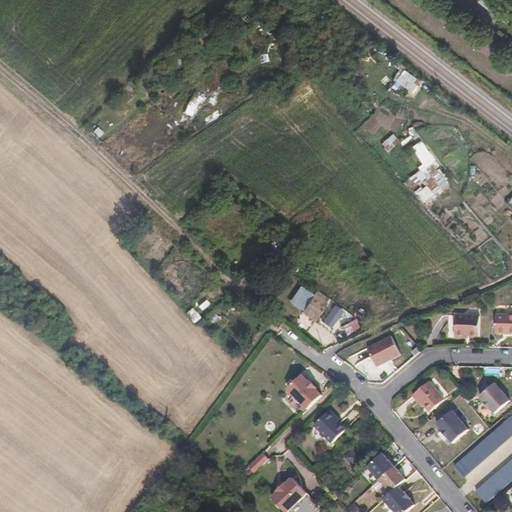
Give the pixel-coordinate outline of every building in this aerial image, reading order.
[(472,8),(461,0),(452,0),(448,6),(464,18),(472,8)] [(502,2),(499,0),(479,0),(478,1),(494,13),(502,2)] [(415,80),(403,70),(395,82),(411,94),(417,87),(413,84),(415,80)] [(150,74),(145,80),(155,91),(161,84),(150,74)] [(391,125),(387,129),(381,122),(370,132),(388,152),(403,139),(391,125)] [(425,145),(413,150),(422,168),(434,163),(425,145)] [(314,298),(304,310),(314,318),(323,306),(314,298)] [(219,304),(215,308),(220,313),(224,308),(219,304)] [(239,311),(230,322),(247,336),(255,325),(239,311)] [(212,325),(217,328),(222,322),(211,313),(206,319),(212,325)] [(479,338),(480,317),(455,317),(455,337),(479,338)] [(511,317),(496,318),(496,335),(510,335),(509,338),(511,337),(511,317)] [(395,338),(370,348),(378,367),(403,357),(395,338)] [(289,389),(308,410),(323,396),(317,390),(317,389),(310,381),(309,382),(303,376),(289,389)] [(430,381),(413,395),(418,402),(421,400),(425,405),(430,412),(445,400),(430,381)] [(496,383),(481,395),(486,401),(485,403),(490,408),(491,407),(497,413),(511,400),(496,383)] [(454,410),(437,424),(443,430),(441,431),(447,438),(448,437),(454,443),(469,430),(454,410)] [(331,411),(315,427),(321,432),(320,435),(324,439),(327,439),(332,445),(346,431),(339,424),(335,420),(337,418),(331,411)] [(511,436),(511,417),(455,466),(464,477),(511,436)] [(441,431),(439,433),(444,440),(447,438),(441,431)] [(256,474),(270,460),(264,454),(250,467),(256,474)] [(367,468),(378,480),(394,467),(383,455),(367,468)] [(511,461),(477,492),(486,503),(511,480),(511,461)] [(107,467),(103,471),(117,482),(121,478),(107,467)] [(406,480),(394,467),(379,480),(390,494),(406,480)] [(288,485),(287,484),(279,492),(280,493),(273,499),(286,511),(291,511),(309,494),(294,479),(288,485)] [(405,491),(400,486),(390,494),(385,498),(396,511),(407,511),(416,505),(411,499),(412,498),(406,491),(405,491)] [(426,498),(419,504),(424,510),(432,504),(426,498)]
